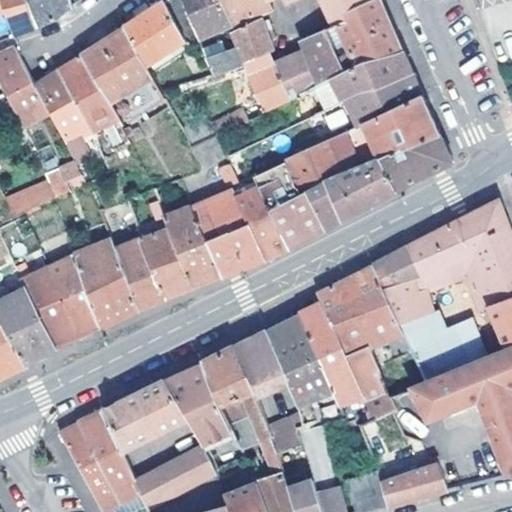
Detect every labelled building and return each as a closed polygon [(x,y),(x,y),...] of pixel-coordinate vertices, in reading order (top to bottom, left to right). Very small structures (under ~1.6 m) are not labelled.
[(17,38),(41,30),(31,0),(0,0),(0,15),(7,13),(17,38)] [(31,0),(41,30),(60,21),(58,17),(75,7),(72,0),(31,0)] [(174,13),(185,6),(183,0),(173,0),(169,2),(174,13)] [(233,28),(220,0),(183,0),(185,6),(200,43),(233,28)] [(273,0),(220,0),(233,28),(260,17),(278,9),(273,0)] [(291,0),(292,2),(296,0),(325,0),(339,27),(382,0),(381,0),(291,0)] [(339,82),(406,52),(382,0),(339,27),(307,45),(311,55),(324,89),(326,87),(339,82)] [(147,69),(188,45),(174,13),(169,2),(149,16),(129,30),(147,69)] [(243,63),(266,114),(292,103),(276,68),(271,55),(274,53),(271,43),(275,42),(272,32),(267,34),(262,20),(235,32),(233,33),(238,46),(206,59),(213,75),(243,63)] [(87,57),(120,131),(163,104),(159,97),(147,69),(129,30),(103,47),(87,57)] [(0,57),(0,68),(15,100),(18,99),(38,90),(29,69),(20,50),(0,57)] [(406,52),(339,82),(349,107),(416,77),(406,52)] [(311,55),(276,68),(292,103),(324,89),(311,55)] [(64,73),(94,143),(120,132),(120,131),(87,57),(73,67),(64,73)] [(52,119),(63,144),(68,154),(94,143),(64,73),(51,81),(38,90),(52,119)] [(331,142),(365,125),(425,97),(421,88),(416,77),(349,107),(337,113),(321,119),(331,142)] [(326,87),(337,113),(349,107),(339,82),(326,87)] [(52,119),(38,90),(18,99),(29,128),(52,119)] [(425,97),(365,125),(370,135),(383,163),(443,136),(432,111),(425,97)] [(245,111),(185,136),(193,150),(222,137),(251,124),(245,111)] [(335,152),(370,135),(365,125),(331,142),(335,152)] [(128,145),(127,143),(123,136),(120,132),(94,143),(100,158),(128,145)] [(130,132),(123,136),(127,143),(134,140),(130,132)] [(443,136),(383,163),(399,194),(456,166),(452,156),(449,149),(443,136)] [(312,196),(333,186),(347,180),(342,166),(335,152),(331,142),(290,161),(296,175),(306,198),(311,196),(312,196)] [(68,154),(63,144),(53,149),(62,171),(74,166),(68,154)] [(224,171),(235,194),(238,193),(235,187),(243,184),(232,160),(230,156),(221,159),(226,170),(224,171)] [(347,180),(372,168),(368,159),(357,165),(355,161),(342,166),(347,180)] [(369,210),(399,194),(383,163),(372,168),(347,180),(333,186),(348,221),(369,210)] [(44,180),(54,204),(69,198),(64,188),(71,185),(75,196),(85,191),(74,166),(62,171),(46,178),(44,180)] [(296,175),(263,189),(273,213),(306,198),(296,175)] [(245,190),(243,184),(235,187),(238,193),(245,190)] [(348,221),(333,186),(312,196),(311,196),(326,233),(336,228),(348,221)] [(172,205),(165,188),(157,192),(163,209),(172,205)] [(291,252),(273,213),(263,189),(241,198),(269,263),(280,257),(291,252)] [(269,263),(241,198),(238,193),(235,194),(196,211),(224,281),(245,272),(269,263)] [(326,233),(311,196),(306,198),(273,213),(291,252),(311,241),(326,233)] [(471,274),(484,312),(491,309),(511,301),(511,229),(502,202),(410,250),(426,278),(433,299),(460,285),(459,279),(471,274)] [(224,281),(196,211),(194,207),(167,218),(172,232),(197,291),(210,286),(224,281)] [(142,210),(132,213),(140,232),(150,230),(142,210)] [(122,322),(140,313),(116,253),(103,221),(100,215),(92,219),(103,247),(75,259),(104,331),(122,322)] [(0,229),(0,244),(4,252),(15,247),(34,238),(24,218),(12,224),(0,229)] [(197,291),(172,232),(145,242),(169,302),(182,297),(197,291)] [(64,265),(49,273),(82,342),(104,331),(75,259),(66,236),(54,241),(64,265)] [(169,302),(145,242),(116,253),(140,313),(152,308),(169,302)] [(82,342),(49,273),(31,281),(15,247),(4,252),(26,291),(60,353),(82,342)] [(433,299),(426,278),(410,250),(391,260),(377,268),(377,270),(397,313),(433,299)] [(397,313),(377,270),(366,275),(320,296),(325,306),(349,359),(372,348),(373,351),(393,343),(400,360),(381,368),(395,400),(397,400),(398,400),(407,396),(420,390),(429,386),(423,372),(403,328),(397,313)] [(4,303),(0,304),(0,319),(30,368),(49,358),(60,353),(26,291),(4,303)] [(403,328),(437,313),(433,299),(397,313),(403,328)] [(511,301),(491,309),(492,312),(507,354),(511,351),(511,301)] [(345,410),(367,400),(373,410),(395,400),(381,368),(373,351),(372,348),(349,359),(325,306),(315,311),(302,318),(337,391),(342,402),(345,410)] [(423,372),(439,366),(445,379),(492,360),(481,333),(442,350),(437,313),(403,328),(423,372)] [(337,391),(302,318),(283,327),(269,334),(301,406),(337,391)] [(30,368),(0,319),(0,383),(8,379),(30,368)] [(237,350),(276,441),(305,430),(313,426),(307,417),(301,406),(269,334),(254,341),(237,350)] [(276,441),(237,350),(218,359),(206,365),(224,408),(232,426),(252,418),(267,453),(273,478),(286,474),(280,455),(276,441)] [(481,401),(507,477),(511,475),(511,351),(507,354),(492,360),(445,379),(429,386),(420,390),(431,424),(481,401)] [(192,422),(224,408),(206,365),(191,372),(171,380),(192,422)] [(439,366),(423,372),(429,386),(445,379),(439,366)] [(192,422),(171,380),(154,389),(139,397),(159,438),(192,422)] [(159,438),(139,397),(122,406),(141,447),(159,438)] [(395,400),(373,410),(364,414),(365,421),(367,427),(399,416),(403,413),(398,400),(397,400),(395,400)] [(342,402),(323,410),(326,426),(350,420),(345,410),(342,402)] [(122,406),(104,415),(123,455),(141,447),(122,406)] [(206,448),(235,434),(232,426),(224,408),(192,422),(206,448)] [(148,511),(136,483),(123,455),(104,415),(93,420),(85,424),(124,511),(139,511),(141,511),(148,511)] [(328,436),(353,429),(353,427),(350,420),(326,426),(328,436)] [(124,511),(85,424),(61,436),(102,511),(124,511)] [(218,475),(212,463),(206,448),(171,465),(185,494),(218,475)] [(153,511),(185,494),(171,465),(136,483),(148,511),(153,511)] [(420,500),(449,492),(441,465),(382,481),(390,508),(420,500)] [(286,474),(297,511),(326,511),(321,492),(314,466),(286,474)] [(256,484),(267,511),(297,511),(286,474),(273,478),(256,484)] [(376,511),(390,508),(382,481),(380,474),(342,485),(349,511),(376,511)] [(457,489),(473,485),(472,479),(456,483),(457,489)] [(232,511),(267,511),(256,484),(226,495),(231,507),(232,511)] [(349,511),(342,485),(321,492),(326,511),(349,511)]
